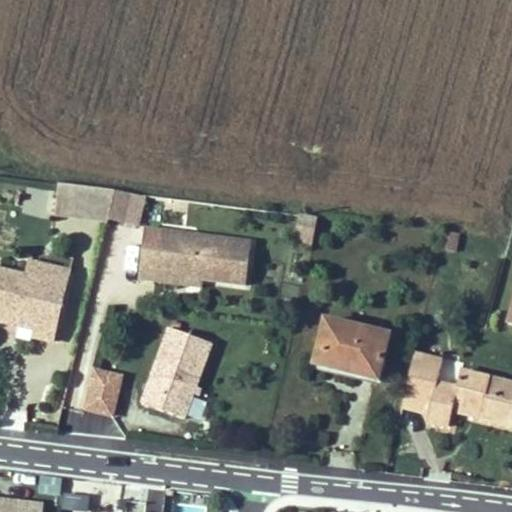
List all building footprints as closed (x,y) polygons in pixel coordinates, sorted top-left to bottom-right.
[(55,215),(72,218),(76,185),(59,183),(55,215)] [(72,218),(107,223),(108,220),(115,190),(76,185),(72,218)] [(137,227),(144,197),(115,190),(108,220),(137,227)] [(302,215),(297,236),(313,239),(318,219),(302,215)] [(158,248),(161,231),(145,229),(142,246),(158,248)] [(251,243),(161,231),(158,248),(142,246),(138,279),(155,281),(156,273),(203,280),(246,285),(251,243)] [(444,231),(439,250),(453,252),(457,233),(444,231)] [(312,247),(313,239),(297,236),(296,243),(312,247)] [(67,285),(70,272),(30,261),(27,276),(67,285)] [(53,342),(67,285),(27,276),(0,269),(0,314),(36,323),(35,330),(33,337),(53,342)] [(203,280),(156,273),(155,281),(202,287),(203,280)] [(36,323),(0,314),(0,315),(0,321),(35,330),(36,323)] [(389,335),(325,320),(315,364),(378,379),(389,335)] [(184,419),(211,344),(170,328),(142,404),(184,419)] [(511,383),(460,372),(457,388),(437,383),(443,361),(414,354),(403,401),(430,408),(428,414),(427,421),(449,427),(452,412),(471,417),(473,409),(480,411),(478,419),(511,426),(511,383)] [(462,366),(443,361),(437,383),(457,388),(460,372),(462,366)] [(93,370),(84,409),(112,416),(121,377),(93,370)] [(403,401),(401,408),(428,414),(430,408),(403,401)] [(473,409),(471,417),(478,419),(480,411),(473,409)] [(0,511),(42,511),(44,506),(5,501),(4,511),(0,510),(0,511)]
